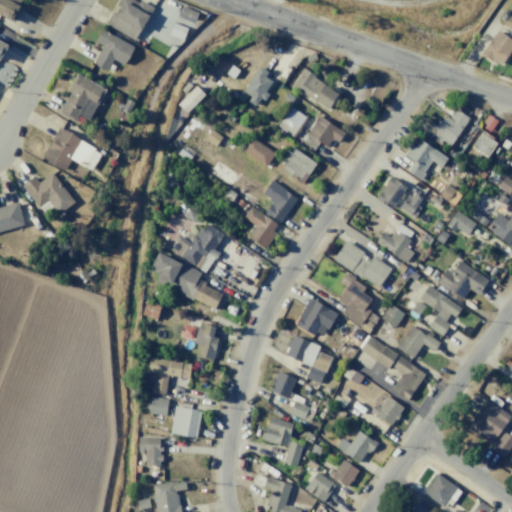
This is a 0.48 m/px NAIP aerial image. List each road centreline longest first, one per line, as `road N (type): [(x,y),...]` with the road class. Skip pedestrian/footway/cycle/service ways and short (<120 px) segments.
road 1 (residential): [(428,71),(261,317),(231,423),(230,511)]
road 2 (residential): [(227,0),(511,100)]
road 3 (residential): [(511,305),(366,511)]
road 4 (residential): [(78,0),(0,135)]
